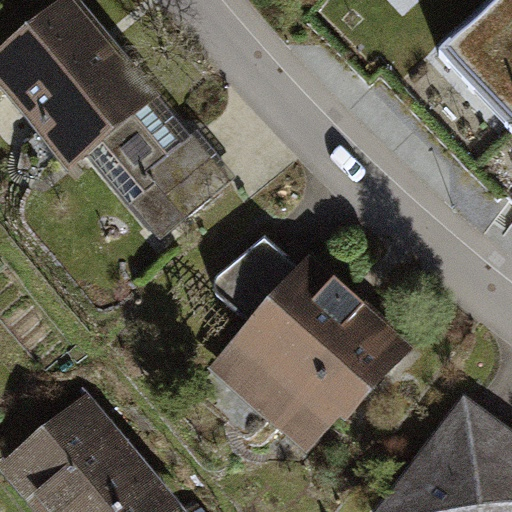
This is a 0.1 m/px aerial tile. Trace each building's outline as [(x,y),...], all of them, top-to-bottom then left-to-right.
[(511,0),(500,0),(466,33),(511,80),(511,0)] [(73,9),(0,70),(0,79),(65,158),(80,146),(132,207),(156,187),(176,211),(151,231),(160,242),(231,183),(192,137),(180,147),(138,96),(143,92),(73,9)] [(265,240),(216,280),(214,284),(213,288),(214,291),(215,294),(238,315),(246,306),(275,332),(239,372),(280,409),(272,418),(303,446),(335,409),(343,417),(403,351),(365,317),(362,315),(359,315),(356,315),(353,316),(347,322),(333,308),(336,304),(265,240)] [(88,409),(10,474),(42,511),(164,511),(170,507),(88,409)] [(463,416),(390,511),(511,511),(511,468),(504,462),(511,452),(463,416)]
